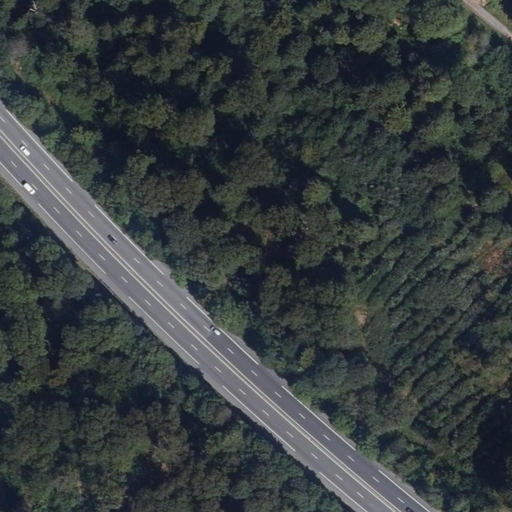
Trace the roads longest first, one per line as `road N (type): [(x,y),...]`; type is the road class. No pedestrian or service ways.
road 1 (motorway): [(414,511),(156,281),(0,117)]
road 2 (motorway): [(0,148),(132,288),(380,511)]
